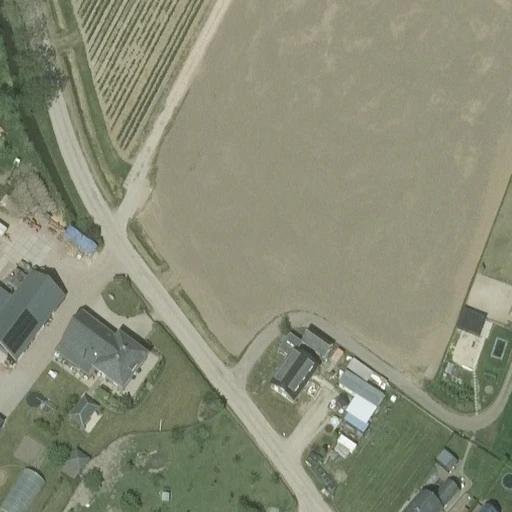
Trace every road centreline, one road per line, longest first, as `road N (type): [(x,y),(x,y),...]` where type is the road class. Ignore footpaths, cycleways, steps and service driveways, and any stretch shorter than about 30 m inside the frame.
road 1 (unclassified): [(315,503),(89,188),(28,0)]
road 2 (track): [(112,227),(223,0)]
